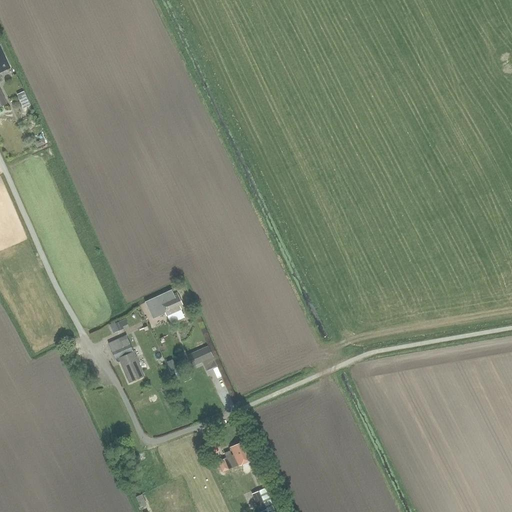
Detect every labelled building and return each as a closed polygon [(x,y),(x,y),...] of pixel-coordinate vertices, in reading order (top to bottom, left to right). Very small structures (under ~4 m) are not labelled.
[(0,72),(10,68),(0,47),(0,72)] [(27,98),(20,101),(23,108),(31,105),(27,98)] [(171,290),(145,302),(153,319),(165,313),(167,316),(181,309),(180,306),(182,305),(177,294),(174,295),(171,290)] [(120,321),(114,324),(118,331),(123,329),(122,327),(120,321)] [(129,383),(144,377),(126,336),(108,344),(114,357),(116,356),(117,357),(129,383)] [(208,346),(186,356),(191,367),(213,358),(208,346)] [(172,359),(166,362),(172,374),(177,372),(172,359)] [(227,467),(237,463),(238,466),(252,460),(246,444),(242,446),(241,443),(230,447),(233,454),(231,455),(229,451),(224,453),(226,458),(218,461),(222,472),(228,469),(227,467)] [(260,511),(275,511),(266,488),(253,494),(260,511)] [(140,495),(136,497),(140,508),(145,506),(140,495)]
